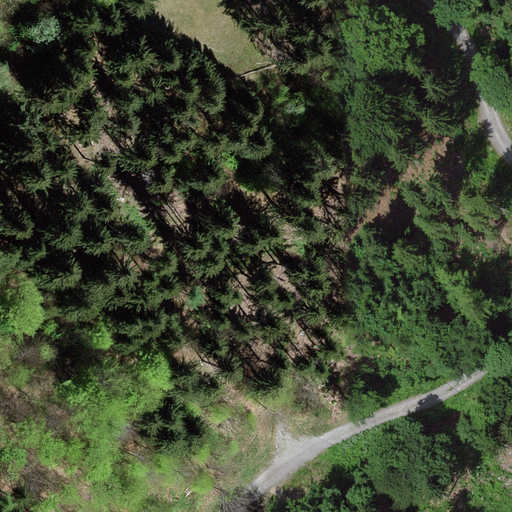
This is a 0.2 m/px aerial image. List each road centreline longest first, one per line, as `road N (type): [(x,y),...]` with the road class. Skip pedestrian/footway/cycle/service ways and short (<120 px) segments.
road 1 (track): [(511,353),(301,454),(235,511)]
road 2 (track): [(418,0),(474,50),(492,127),(511,147)]
